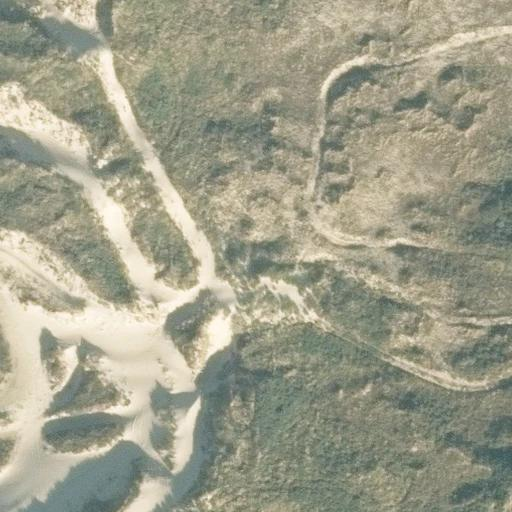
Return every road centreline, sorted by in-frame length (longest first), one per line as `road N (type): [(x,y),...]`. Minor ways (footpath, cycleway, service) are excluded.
road 1 (track): [(0,22),(34,23),(136,137),(193,257),(219,339),(205,408),(165,374),(130,261),(85,173),(0,137)]
road 2 (track): [(511,33),(331,76),(319,103),(310,201),(319,236),(344,244),(404,243),(511,260)]
road 3 (track): [(219,339),(309,323),(448,384),(511,376)]
road 4 (track): [(511,325),(435,322),(312,261),(294,269),(289,297),(309,323)]
road 5 (track): [(143,511),(169,491),(205,408)]
